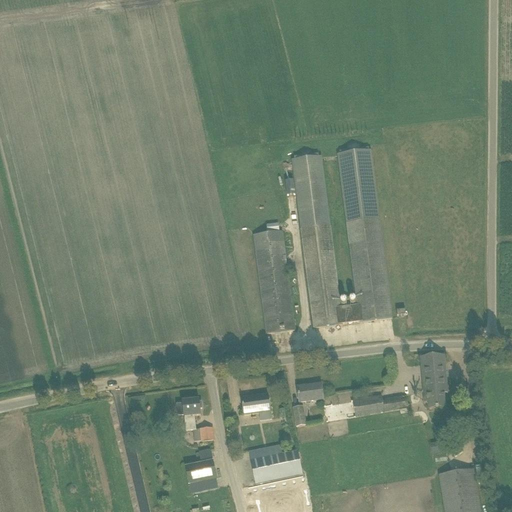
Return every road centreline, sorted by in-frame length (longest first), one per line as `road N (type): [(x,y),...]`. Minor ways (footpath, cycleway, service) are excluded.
road 1 (unclassified): [(114,387),(392,349),(490,346)]
road 2 (unclassified): [(490,346),(494,0)]
road 3 (unknown): [(206,372),(242,511)]
road 4 (unclassified): [(114,387),(147,511)]
